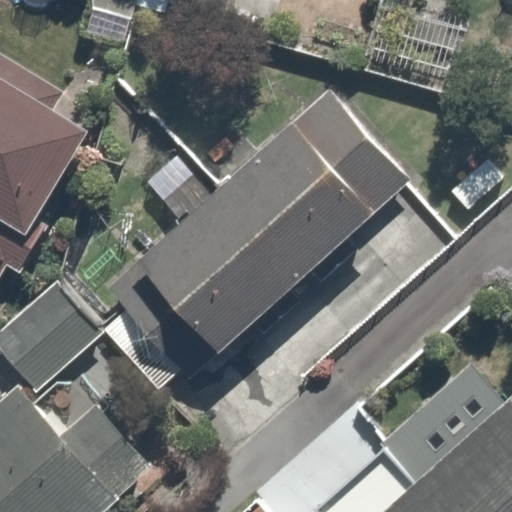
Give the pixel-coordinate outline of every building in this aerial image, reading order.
[(237,0),(156,0),(130,71),(202,97),(237,0)] [(444,35),(364,16),(350,69),(430,89),(444,35)] [(0,237),(72,111),(0,69),(0,237)] [(358,241),(342,223),(394,179),(317,87),(112,260),(190,352),(232,317),(247,335),(358,241)] [(97,327),(47,276),(0,321),(0,355),(33,389),(97,327)] [(511,511),(511,365),(494,381),(468,351),(294,502),(301,511),(511,511)] [(0,511),(64,511),(95,485),(0,378),(0,511)] [(255,511),(220,480),(190,511),(255,511)]
